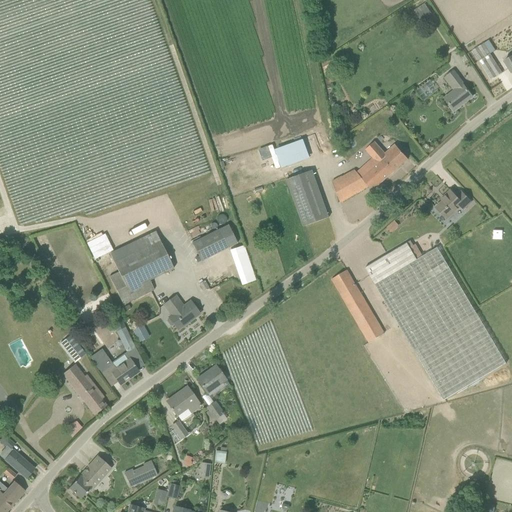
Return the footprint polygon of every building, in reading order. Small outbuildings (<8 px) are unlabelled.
[(429,9),(417,16),(422,23),(433,16),(429,9)] [(468,54),(491,90),(507,80),(484,44),(468,54)] [(454,110),(472,97),(464,85),(465,85),(454,71),(444,78),(455,92),(445,99),(454,110)] [(305,140),(275,147),(280,166),(310,159),(305,140)] [(372,191),(408,159),(397,147),(387,156),(375,142),(366,150),(373,158),(357,173),(355,171),(332,182),(340,202),(368,186),(372,191)] [(330,218),(313,171),(287,180),(303,227),(330,218)] [(447,198),(436,208),(447,220),(461,207),(464,210),(471,203),(462,192),(456,197),(451,191),(445,196),(447,198)] [(219,229),(229,248),(238,243),(229,224),(219,229)] [(150,281),(174,269),(160,241),(114,263),(119,272),(109,277),(123,305),(154,290),(150,281)] [(417,260),(412,252),(407,243),(365,268),(375,284),(417,260)] [(255,280),(243,246),(231,250),(243,285),(255,280)] [(417,260),(375,284),(444,401),(507,363),(437,247),(417,260)] [(203,291),(209,288),(205,281),(199,284),(203,291)] [(363,299),(355,285),(340,293),(348,307),(363,299)] [(191,302),(184,307),(176,296),(162,306),(170,317),(169,318),(177,330),(200,314),(191,302)] [(384,334),(371,312),(357,321),(369,343),(384,334)] [(132,328),(139,342),(149,337),(142,322),(132,328)] [(136,348),(125,327),(116,332),(126,353),(136,348)] [(71,336),(62,344),(76,362),(85,354),(71,336)] [(117,380),(120,385),(138,372),(130,360),(128,361),(124,354),(111,364),(105,356),(104,357),(102,354),(93,361),(111,385),(117,380)] [(63,374),(95,416),(107,406),(102,400),(104,398),(86,375),(84,377),(75,365),(63,374)] [(226,380),(216,366),(197,380),(207,393),(226,380)] [(201,406),(187,387),(176,395),(177,396),(167,403),(177,416),(188,408),(191,413),(201,406)] [(215,419),(224,414),(225,413),(216,400),(207,407),(215,419)] [(188,435),(178,422),(172,426),(181,439),(188,435)] [(0,456),(26,479),(35,469),(12,449),(15,445),(4,435),(0,440),(0,441),(6,447),(0,454),(0,453),(0,456)] [(226,452),(216,450),(214,462),(225,464),(226,452)] [(91,488),(93,489),(111,468),(98,456),(69,488),(81,499),(91,488)] [(151,462),(125,474),(131,487),(157,475),(151,462)] [(17,475),(8,468),(3,473),(12,480),(17,475)] [(0,511),(7,511),(25,492),(14,482),(8,489),(0,482),(0,511)] [(167,496),(176,498),(179,486),(170,484),(167,496)] [(167,491),(157,489),(153,504),(163,506),(167,491)]
